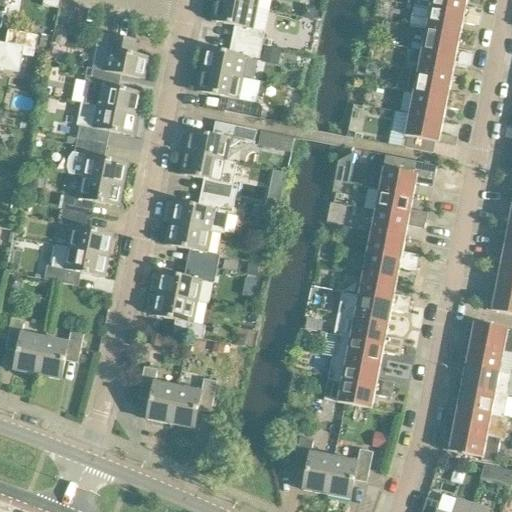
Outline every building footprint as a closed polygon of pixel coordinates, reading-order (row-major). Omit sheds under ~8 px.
[(43,0),(43,6),(58,10),(60,0),(43,0)] [(240,28),(237,41),(262,46),(265,33),(252,30),(257,9),(216,0),(212,22),(240,28)] [(216,0),(257,9),(258,0),(216,0)] [(466,8),(467,0),(419,0),(418,7),(481,19),(483,11),(466,8)] [(411,27),(426,30),(460,37),(463,24),(479,27),(481,19),(418,7),(415,6),(411,27)] [(426,30),(421,52),(473,62),(474,54),(458,50),(460,37),(426,30)] [(35,50),(38,36),(8,31),(6,44),(25,48),(27,49),(35,50)] [(99,34),(96,48),(108,50),(104,72),(116,75),(121,76),(145,81),(149,58),(136,55),(139,42),(123,39),(99,34)] [(262,46),(237,41),(235,55),(206,49),(202,71),(242,79),(247,57),(259,60),(262,46)] [(0,70),(1,71),(12,70),(19,65),(24,56),(25,48),(6,44),(0,43),(0,70)] [(265,48),(263,61),(279,64),(281,51),(265,48)] [(27,49),(26,57),(33,58),(35,50),(27,49)] [(421,52),(417,73),(452,80),(455,66),(471,70),(473,62),(421,52)] [(87,69),(85,83),(90,84),(85,105),(97,107),(138,116),(142,94),(118,89),(113,88),(116,75),(104,72),(92,70),(87,69)] [(238,101),(242,79),(202,71),(197,93),(226,98),(223,112),(261,120),(263,110),(260,105),(251,103),(238,101)] [(411,72),(407,93),(413,94),(464,104),(466,96),(449,93),(452,80),(417,73),(411,72)] [(413,94),(409,115),(444,122),(446,109),(463,112),(464,104),(413,94)] [(80,126),(77,140),(102,145),(104,132),(133,138),(138,116),(97,107),(92,129),(80,126)] [(269,111),(267,120),(275,122),(277,113),(269,111)] [(433,154),(436,143),(456,147),(458,138),(441,135),(444,122),(409,115),(405,137),(408,137),(406,149),(433,154)] [(190,131),(185,154),(226,162),(228,150),(240,142),(255,145),(257,131),(221,124),(218,137),(213,136),(190,131)] [(264,133),(261,146),(270,148),(273,135),(264,133)] [(69,175),(82,178),(123,186),(128,164),(99,159),(102,145),(77,140),(74,154),(73,154),(68,160),(67,168),(69,175)] [(185,154),(181,175),(204,180),(209,181),(207,195),(235,200),(238,187),(233,186),(238,164),(226,162),(185,154)] [(433,188),(435,179),(437,167),(386,156),(386,157),(379,191),(414,198),(416,184),(433,188)] [(29,159),(28,167),(36,169),(37,161),(29,159)] [(63,211),(88,216),(90,203),(119,208),(123,186),(82,178),(78,200),(66,197),(63,211)] [(334,182),(333,190),(341,192),(342,184),(334,182)] [(375,212),(426,222),(428,214),(411,211),(414,198),(379,191),(375,212)] [(175,202),(171,224),(212,232),(224,235),(229,213),(232,214),(235,200),(207,195),(204,208),(175,202)] [(503,226),(511,227),(511,206),(510,218),(505,217),(503,226)] [(73,227),(68,248),(109,257),(113,235),(85,229),(88,216),(63,211),(60,225),(73,227)] [(375,212),(371,233),(405,240),(408,227),(425,230),(426,222),(375,212)] [(212,232),(171,224),(166,246),(195,252),(192,265),(217,270),(220,256),(207,254),(212,232)] [(507,235),(504,248),(511,249),(511,227),(503,226),(501,234),(507,235)] [(367,254),(418,264),(419,256),(403,253),(405,240),(371,233),(367,254)] [(47,267),(45,281),(73,287),(76,273),(105,279),(109,257),(68,248),(64,270),(47,267)] [(496,260),(495,268),(511,271),(511,249),(504,248),(501,261),(496,260)] [(336,250),(335,258),(347,261),(349,252),(336,250)] [(367,254),(363,276),(397,282),(400,269),(416,272),(418,264),(367,254)] [(161,273),(157,295),(197,303),(202,281),(214,284),(217,270),(192,265),(190,278),(161,273)] [(249,265),(247,276),(258,278),(260,267),(249,265)] [(511,271),(495,268),(493,276),(498,277),(496,290),(511,293),(511,271)] [(363,276),(358,297),(409,307),(410,307),(411,299),(395,296),(397,282),(363,276)] [(488,302),(486,311),(511,315),(511,293),(496,290),(493,303),(488,302)] [(338,315),(354,318),(389,325),(391,312),(408,315),(409,307),(358,297),(343,294),(338,315)] [(197,303),(157,295),(152,317),(181,322),(178,336),(203,341),(206,327),(193,324),(197,303)] [(334,336),(336,337),(401,349),(403,341),(386,338),(389,325),(354,318),(338,315),(334,336)] [(14,372),(39,377),(46,339),(22,334),(25,322),(11,319),(7,344),(20,346),(14,372)] [(511,331),(509,331),(469,323),(467,332),(472,333),(470,346),(504,353),(511,354),(511,331)] [(69,344),(46,339),(39,377),(61,381),(67,356),(80,358),(84,334),(71,331),(69,344)] [(153,335),(151,345),(163,348),(165,337),(153,335)] [(236,336),(234,345),(244,347),(244,342),(241,337),(236,336)] [(336,337),(332,358),(381,367),(383,354),(400,357),(401,349),(336,337)] [(462,358),(460,366),(500,374),(504,353),(470,346),(467,359),(462,358)] [(332,358),(328,379),(393,392),(394,384),(378,380),(381,367),(332,358)] [(511,376),(500,374),(460,366),(458,374),(464,375),(461,388),(508,397),(511,376)] [(147,421),(172,426),(179,388),(155,383),(158,371),(144,368),(139,393),(152,395),(147,421)] [(323,401),(372,410),(375,396),(391,400),(393,392),(328,379),(323,401)] [(179,388),(172,426),(194,430),(199,405),(212,407),(217,383),(204,380),(201,393),(179,388)] [(454,400),(452,408),(492,416),(505,419),(509,398),(508,397),(461,388),(459,401),(454,400)] [(505,419),(492,416),(452,408),(450,416),(456,418),(453,431),(500,440),(504,441),(509,420),(505,419)] [(450,443),(445,442),(443,451),(446,452),(446,453),(447,453),(447,452),(482,458),(482,461),(496,463),(500,440),(453,431),(450,443)] [(375,433),(372,447),(386,449),(389,435),(375,433)] [(303,491),(328,496),(336,459),(311,454),(314,441),(300,439),(296,463),(308,466),(303,491)] [(336,459),(328,496),(350,501),(356,475),(368,478),(373,453),(360,451),(357,463),(336,459)] [(484,468),(481,477),(494,481),(496,472),(484,468)] [(470,511),(473,505),(457,500),(453,511),(441,511),(438,511),(441,503),(427,499),(423,511),(470,511)]
